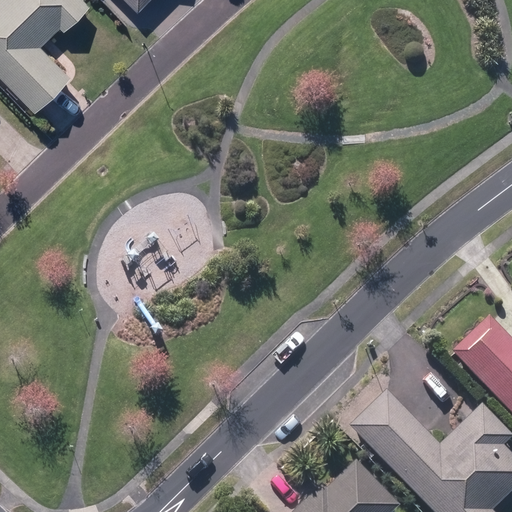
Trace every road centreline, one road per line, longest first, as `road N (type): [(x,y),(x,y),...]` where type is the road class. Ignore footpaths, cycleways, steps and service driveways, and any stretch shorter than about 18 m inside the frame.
road 1 (residential): [(511,185),(468,215),(157,511)]
road 2 (residential): [(0,215),(222,0)]
